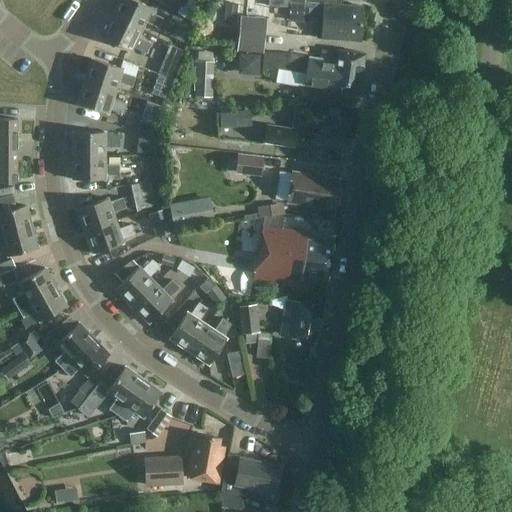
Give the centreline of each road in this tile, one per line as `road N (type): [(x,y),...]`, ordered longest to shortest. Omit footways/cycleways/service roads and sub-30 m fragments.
road 1 (residential): [(311,454),(202,398),(120,340),(74,283),(42,173),(46,57)]
road 2 (residential): [(311,454),(394,0)]
